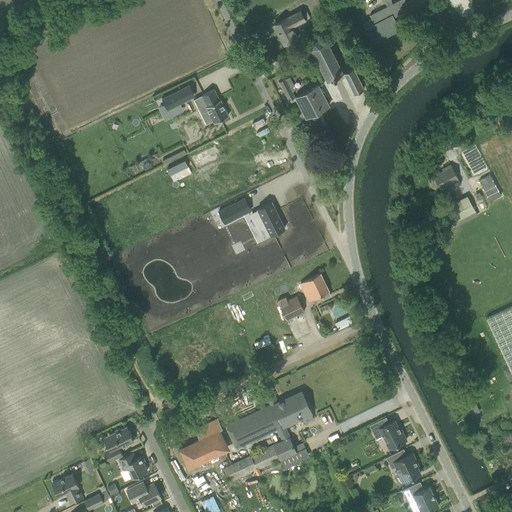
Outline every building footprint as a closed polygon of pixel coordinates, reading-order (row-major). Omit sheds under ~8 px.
[(364,28),(371,44),(400,29),(392,15),(396,13),(397,15),(409,9),(404,0),(398,0),(370,15),(371,18),(362,22),(364,28)] [(300,10),(273,24),(284,45),(298,38),(292,27),(305,20),(302,13),(300,10)] [(311,48),(327,80),(343,72),(327,40),(320,37),(313,41),(311,48)] [(297,54),(296,54),(296,55),(297,54),(298,54),(302,62),(301,63),(308,59),(304,51),(303,51),(297,54)] [(343,72),(354,93),(364,88),(357,74),(359,73),(356,66),(352,68),(351,66),(348,67),(349,69),(343,72)] [(285,78),(279,81),(289,100),(295,97),(292,92),(296,90),(292,82),(289,77),(286,79),(285,78)] [(295,97),(306,117),(329,105),(318,85),(295,97)] [(181,89),(162,98),(167,109),(186,100),(181,89)] [(214,89),(194,99),(206,123),(213,120),(214,122),(228,115),(220,99),(219,100),(214,89)] [(237,114),(241,125),(260,118),(256,107),(237,114)] [(194,121),(177,126),(185,151),(202,146),(194,121)] [(228,149),(242,176),(255,169),(242,142),(228,149)] [(197,154),(203,165),(224,155),(219,143),(197,154)] [(168,169),(170,174),(188,166),(186,160),(168,169)] [(446,169),(433,176),(440,189),(441,188),(445,195),(454,190),(451,183),(457,180),(458,179),(450,165),(445,168),(446,169)] [(447,207),(455,222),(475,211),(467,196),(447,207)] [(261,215),(254,219),(263,238),(270,234),(271,235),(285,228),(271,201),(258,208),(261,215)] [(237,202),(219,211),(225,223),(243,214),(237,202)] [(301,284),(309,300),(321,294),(323,298),(330,295),(320,274),(301,284)] [(277,301),(286,319),(304,311),(297,296),(287,300),(286,297),(277,301)] [(511,306),(486,318),(511,374),(511,306)] [(283,440),(223,468),(230,482),(280,459),(296,452),(284,425),(302,417),(311,413),(301,391),(292,395),(277,402),(270,387),(264,390),(271,405),(239,420),(233,422),(226,425),(237,447),(277,428),(283,440)] [(381,431),(389,448),(406,440),(399,425),(398,426),(395,420),(389,423),(386,416),(369,425),(374,435),(381,431)] [(199,438),(179,447),(189,469),(230,450),(220,429),(222,428),(217,419),(195,429),(199,438)] [(105,451),(110,461),(122,455),(119,448),(133,441),(126,426),(120,430),(119,428),(115,431),(116,432),(104,438),(109,449),(105,451)] [(87,451),(90,457),(96,455),(96,451),(92,448),(87,451)] [(396,467),(403,482),(421,473),(417,465),(418,464),(412,452),(407,455),(404,448),(386,457),(392,469),(396,467)] [(128,468),(132,477),(147,470),(143,462),(145,461),(142,455),(136,458),(133,453),(119,459),(124,470),(128,468)] [(90,458),(81,460),(83,470),(93,468),(90,458)] [(65,493),(70,503),(83,497),(78,487),(79,486),(72,473),(52,483),(58,496),(65,493)] [(143,481),(127,490),(132,502),(140,498),(144,505),(161,497),(154,483),(146,487),(143,481)] [(420,481),(403,489),(408,501),(415,498),(421,511),(424,511),(438,505),(429,485),(422,489),(419,482),(420,481)] [(114,483),(107,486),(111,495),(118,491),(114,483)] [(84,501),(88,509),(104,501),(110,498),(106,490),(84,501)] [(213,494),(201,499),(206,511),(212,511),(220,508),(213,494)]
